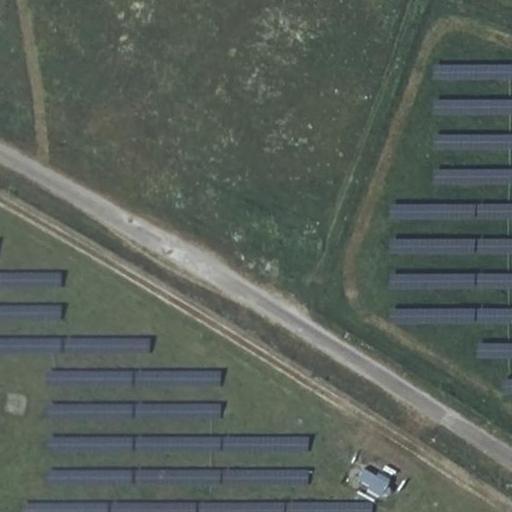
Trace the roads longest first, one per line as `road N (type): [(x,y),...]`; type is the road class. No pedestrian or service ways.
road 1 (track): [(0,189),(508,511)]
road 2 (track): [(511,406),(378,322),(358,302),(351,274),(352,247),(429,41),(442,25),(462,22),(511,41)]
